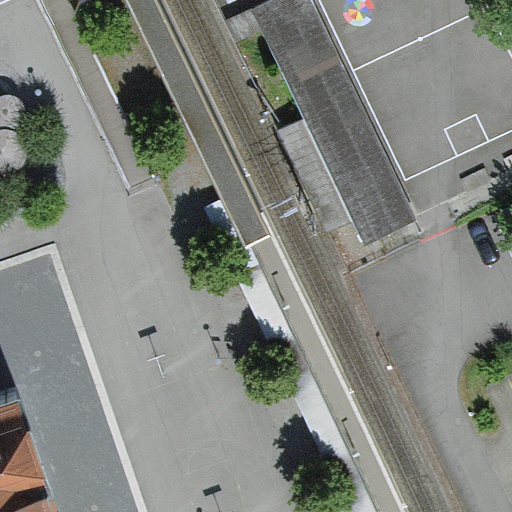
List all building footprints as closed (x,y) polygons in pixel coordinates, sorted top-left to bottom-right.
[(130,0),(245,236),(269,225),(161,0),(130,0)] [(365,238),(416,214),(316,0),(256,0),(254,1),(365,238)] [(0,124),(3,126),(9,127),(16,126),(22,123),(27,118),(30,111),(30,104),(28,98),(24,92),(18,88),(11,86),(4,87),(0,88),(0,124)] [(0,163),(5,165),(12,164),(18,161),(23,156),(26,149),(26,142),(24,135),(20,130),(14,126),(7,124),(0,124),(0,163)] [(72,511),(22,363),(0,370),(0,511),(72,511)]
